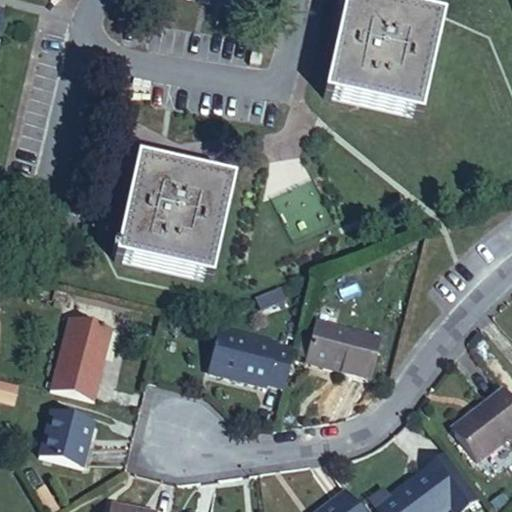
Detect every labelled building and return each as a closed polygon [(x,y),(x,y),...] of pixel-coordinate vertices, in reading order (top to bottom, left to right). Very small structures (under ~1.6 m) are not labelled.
[(419,121),(442,21),(394,11),(346,0),(324,99),(419,121)] [(210,284),(233,185),(137,163),(114,262),(210,284)] [(94,404),(112,334),(68,323),(50,393),(94,404)] [(369,382),(380,342),(316,325),(311,345),(307,360),(305,366),(369,382)] [(267,388),(284,392),(293,355),(276,351),(277,348),(221,333),(209,375),(266,390),(267,388)] [(297,358),(307,360),(311,345),(301,342),(297,358)] [(0,403),(10,406),(15,390),(0,386),(0,403)] [(476,467),(511,438),(511,404),(503,393),(475,414),(469,418),(472,423),(453,438),(476,467)] [(82,472),(93,426),(50,415),(38,461),(82,472)] [(469,418),(450,433),(453,438),(472,423),(469,418)] [(445,457),(410,484),(412,486),(390,503),(382,492),(369,502),(376,511),(448,511),(451,510),(451,511),(465,511),(479,502),(445,457)] [(358,511),(345,494),(322,511),(358,511)]
